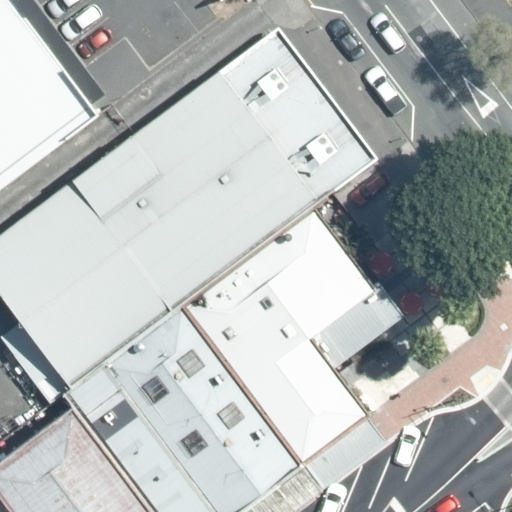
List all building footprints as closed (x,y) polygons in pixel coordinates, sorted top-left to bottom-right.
[(0,200),(0,331),(38,382),(157,294),(282,202),(349,152),(249,17),(0,200)] [(0,169),(64,123),(0,37),(0,169)] [(282,202),(157,294),(268,444),(328,400),(273,327),(339,278),(282,202)] [(45,392),(134,511),(215,511),(282,463),(268,444),(157,294),(38,382),(45,392)] [(0,511),(134,511),(45,392),(0,425),(0,511)]
